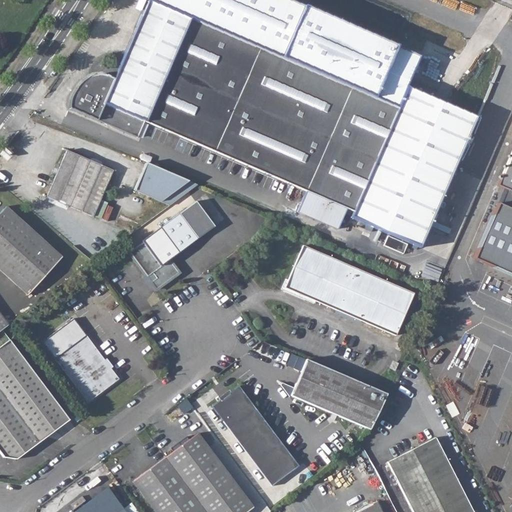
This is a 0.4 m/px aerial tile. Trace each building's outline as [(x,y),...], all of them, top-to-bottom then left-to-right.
[(70,96),(69,108),(136,137),(137,137),(144,121),(305,191),(296,211),(336,229),(345,208),(353,212),(350,218),(419,248),(476,117),(406,87),(397,108),(149,0),(147,3),(115,78),(110,75),(98,74),(86,77),(76,85),(70,96)] [(148,0),(149,0),(397,108),(406,87),(420,55),(303,4),(293,0),(148,0)] [(511,147),(495,187),(504,191),(498,204),(511,209),(511,147)] [(66,151),(46,197),(92,217),(113,171),(66,151)] [(196,185),(146,163),(134,190),(168,205),(196,185)] [(154,280),(151,282),(156,289),(178,273),(169,260),(214,227),(195,201),(141,241),(142,242),(128,252),(146,277),(149,275),(152,273),(156,278),(154,280)] [(511,209),(498,204),(474,260),(511,276),(511,209)] [(5,207),(0,212),(0,270),(27,295),(61,258),(5,207)] [(384,245),(404,253),(408,244),(388,235),(384,245)] [(302,245),(284,288),(395,336),(413,293),(302,245)] [(225,259),(230,266),(241,258),(236,251),(225,259)] [(0,313),(0,331),(8,325),(0,313)] [(54,359),(86,336),(73,319),(41,343),(54,359)] [(86,336),(54,359),(87,403),(118,379),(110,369),(108,370),(102,362),(104,360),(86,336)] [(9,340),(0,346),(0,453),(3,458),(16,460),(69,420),(9,340)] [(102,362),(108,370),(110,369),(112,367),(106,358),(104,360),(102,362)] [(305,360),(290,396),(369,430),(386,394),(305,360)] [(388,369),(395,371),(398,363),(392,361),(388,369)] [(220,399),(211,406),(271,487),(298,466),(238,386),(228,393),(229,394),(221,401),(220,399)] [(164,457),(205,511),(246,511),(253,508),(197,433),(164,457)] [(412,511),(472,511),(435,437),(387,462),(412,511)] [(131,482),(153,511),(205,511),(164,457),(131,482)] [(117,511),(122,508),(106,487),(72,511),(117,511)] [(380,511),(375,502),(354,511),(380,511)]
